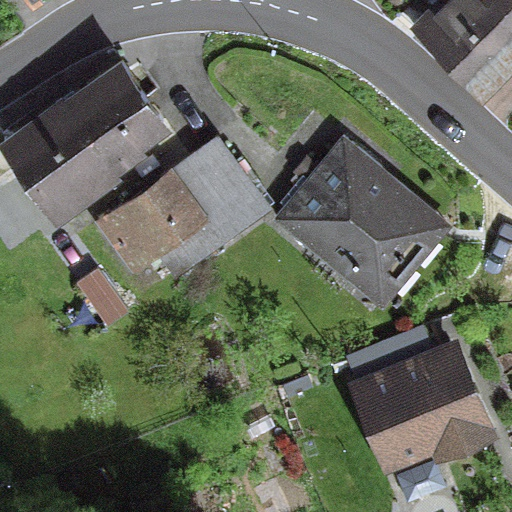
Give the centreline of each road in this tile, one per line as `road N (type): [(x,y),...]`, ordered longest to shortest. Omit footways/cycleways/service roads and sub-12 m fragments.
road 1 (secondary): [(250,0),(285,7),(376,50),(511,163)]
road 2 (secondary): [(0,79),(68,32),(126,11),(250,0)]
